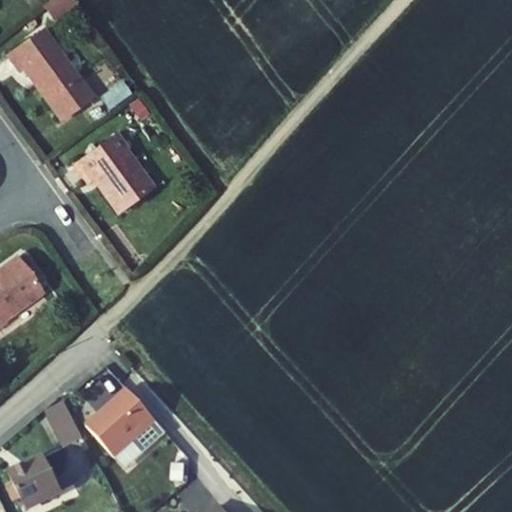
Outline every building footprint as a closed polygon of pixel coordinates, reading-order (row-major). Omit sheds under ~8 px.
[(53,0),(42,7),(51,21),(74,7),(69,0),(53,0)] [(63,18),(75,35),(88,26),(76,8),(63,18)] [(60,122),(93,99),(44,31),(7,58),(18,73),(22,69),(60,122)] [(141,124),(150,116),(141,104),(131,112),(141,124)] [(153,189),(126,152),(128,150),(118,135),(76,165),(89,183),(92,181),(117,215),(153,189)] [(15,259),(0,270),(0,328),(6,324),(5,323),(42,295),(15,259)] [(150,421),(122,390),(80,429),(109,459),(150,421)] [(61,448),(82,437),(63,402),(43,413),(61,448)] [(62,493),(44,457),(8,475),(14,488),(20,500),(26,511),(62,493)] [(10,490),(16,502),(20,500),(14,488),(10,490)]
